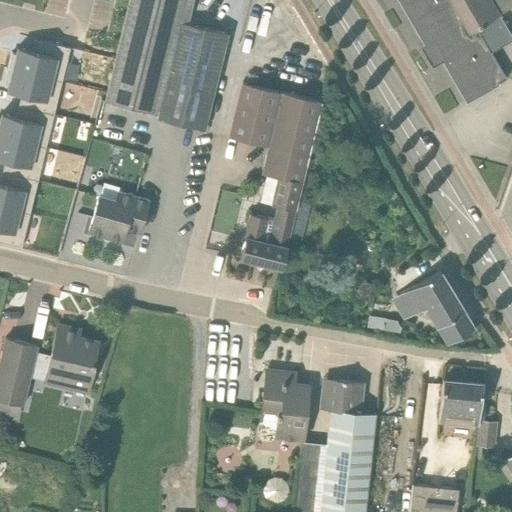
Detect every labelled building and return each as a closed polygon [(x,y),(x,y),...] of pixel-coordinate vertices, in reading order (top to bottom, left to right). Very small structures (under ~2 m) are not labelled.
[(228,30),(188,21),(192,0),(132,0),(108,102),(158,114),(157,119),(204,130),(228,30)] [(511,0),(399,0),(425,44),(420,47),(432,67),(443,61),(467,101),(506,78),(491,52),(511,39),(511,36),(499,14),(511,6),(511,0)] [(27,76),(67,85),(72,65),(81,67),(84,55),(60,49),(57,60),(37,55),(36,61),(31,60),(27,76)] [(43,114),(67,120),(71,108),(62,106),(67,85),(27,76),(23,92),(28,93),(27,100),(46,104),(43,114)] [(240,257),(278,266),(282,267),(321,102),(242,83),(229,137),(269,147),(262,174),(280,179),(273,208),(280,209),(276,225),(265,222),(267,217),(251,213),(240,257)] [(67,120),(43,114),(40,126),(21,121),(19,127),(14,126),(11,141),(50,151),(55,131),(64,133),(67,120)] [(26,180),(51,186),(54,174),(45,172),(50,151),(11,141),(7,158),(12,159),(10,166),(30,170),(26,180)] [(51,186),(26,180),(24,192),(4,187),(3,193),(0,192),(0,208),(34,217),(39,197),(48,199),(51,186)] [(98,197),(88,233),(121,242),(125,229),(139,233),(147,201),(117,193),(115,201),(98,197)] [(10,246),(34,252),(37,239),(28,237),(34,217),(0,208),(0,232),(13,236),(10,246)] [(440,271),(434,274),(405,292),(395,298),(407,318),(426,306),(433,316),(448,343),(474,327),(440,271)] [(363,300),(372,286),(362,280),(354,295),(363,300)] [(5,338),(0,360),(0,413),(17,417),(20,404),(23,404),(30,375),(45,379),(44,382),(86,392),(98,342),(71,336),(73,329),(57,325),(50,357),(35,353),(37,345),(5,338)] [(303,441),(308,385),(285,382),(286,374),(266,372),(258,436),(261,440),(270,441),(274,438),(302,441),(303,441)] [(364,511),(375,414),(360,412),(363,382),(323,378),(322,390),(321,390),(318,406),(329,408),(324,443),(303,441),(302,441),(294,511),(364,511)] [(479,425),(482,383),(466,382),(466,381),(458,381),(443,380),(438,421),(479,425)] [(499,439),(496,417),(480,419),(482,441),(499,439)] [(441,511),(455,511),(458,489),(413,485),(409,511),(426,511),(427,510),(441,511)]
